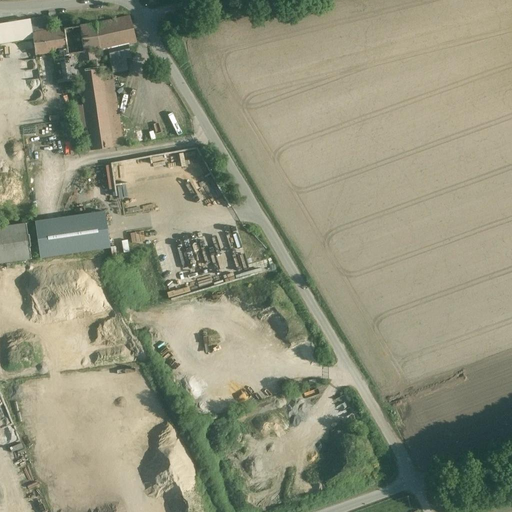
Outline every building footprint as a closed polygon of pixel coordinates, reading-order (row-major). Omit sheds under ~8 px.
[(129,16),(96,24),(100,51),(103,50),(109,49),(126,45),(136,43),(129,16)] [(47,18),(30,20),(32,33),(49,31),(47,18)] [(30,20),(0,24),(0,44),(33,39),(32,34),(32,33),(30,20)] [(49,31),(32,34),(33,39),(35,55),(53,52),(66,50),(66,51),(67,55),(100,51),(96,24),(49,31)] [(126,45),(109,49),(110,59),(111,59),(111,61),(131,58),(126,45)] [(81,152),(113,148),(122,147),(110,59),(109,49),(103,50),(100,51),(67,55),(71,82),(78,137),(81,152)] [(66,51),(53,52),(57,84),(71,82),(67,55),(66,51)] [(106,189),(112,189),(113,198),(119,198),(118,184),(123,184),(121,162),(104,163),(106,189)] [(0,265),(128,246),(121,198),(108,200),(89,203),(82,204),(84,216),(0,228),(0,265)]
